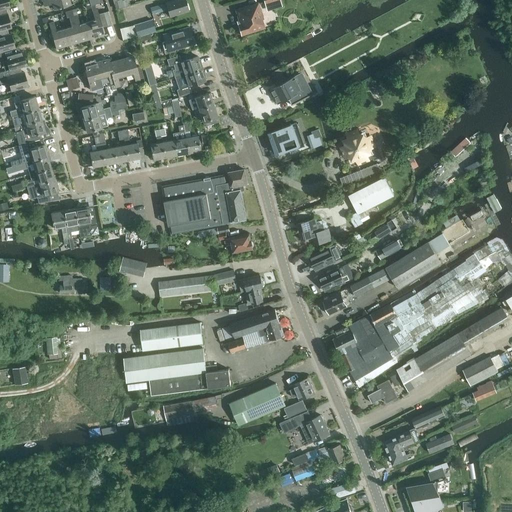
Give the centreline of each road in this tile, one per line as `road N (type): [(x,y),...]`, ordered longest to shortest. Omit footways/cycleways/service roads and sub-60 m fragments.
road 1 (tertiary): [(381,511),(291,292),(254,156)]
road 2 (residential): [(46,66),(80,188),(254,156)]
road 3 (tertiary): [(254,156),(202,0)]
road 4 (residential): [(46,66),(123,45),(110,0)]
